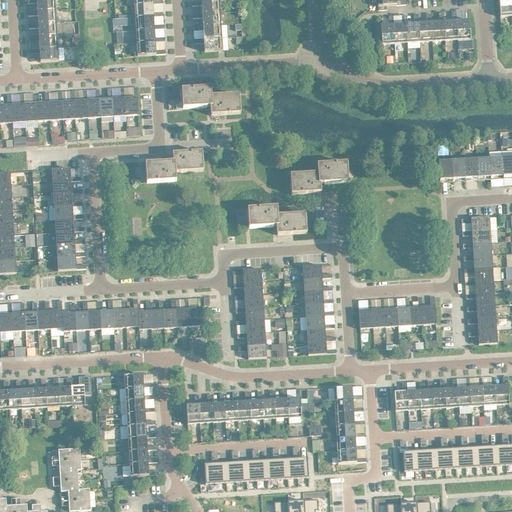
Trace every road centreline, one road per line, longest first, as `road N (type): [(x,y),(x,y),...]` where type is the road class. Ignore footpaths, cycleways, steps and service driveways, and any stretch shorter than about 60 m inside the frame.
road 1 (residential): [(163,357),(181,355),(237,377),(350,369)]
road 2 (unclassified): [(490,79),(381,86),(317,60)]
road 3 (residential): [(0,365),(163,357)]
road 4 (residential): [(456,288),(452,202),(511,197)]
road 5 (residential): [(101,292),(90,150)]
road 6 (residential): [(169,452),(309,442)]
road 7 (residential): [(371,369),(511,360)]
road 8 (residential): [(332,247),(224,254),(225,285)]
road 9 (residential): [(18,78),(157,70)]
road 10 (residential): [(375,437),(511,428)]
road 11 (residential): [(182,68),(317,60)]
road 12 (residential): [(225,285),(101,292)]
